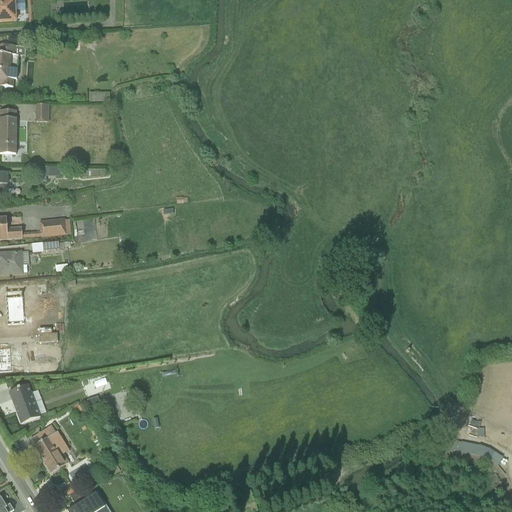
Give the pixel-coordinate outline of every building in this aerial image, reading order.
[(0,0),(0,23),(14,23),(13,0),(0,0)] [(0,88),(13,90),(14,71),(8,71),(9,57),(0,56),(0,88)] [(30,105),(29,121),(39,121),(40,106),(30,105)] [(0,156),(14,157),(15,113),(0,112),(0,156)] [(0,242),(21,242),(21,230),(6,230),(6,220),(0,220),(0,242)] [(39,225),(40,242),(65,240),(65,223),(39,225)] [(69,227),(68,241),(77,241),(78,228),(69,227)] [(37,252),(53,251),(53,243),(37,243),(37,252)] [(0,278),(22,277),(20,254),(0,255),(0,278)] [(6,327),(23,326),(21,293),(4,294),(6,327)] [(76,398),(103,392),(99,376),(73,381),(76,398)] [(19,428),(39,420),(26,387),(6,395),(19,428)] [(31,450),(49,477),(68,464),(63,457),(65,455),(57,443),(60,441),(55,434),(31,450)] [(461,447),(460,453),(476,456),(484,458),(498,467),(502,458),(487,450),(479,446),(470,445),(469,449),(461,447)] [(67,482),(54,494),(62,502),(75,491),(67,482)] [(103,501),(98,493),(74,507),(76,511),(99,511),(98,510),(103,507),(100,503),(103,501)] [(5,508),(0,501),(0,511),(11,511),(7,506),(5,508)]
